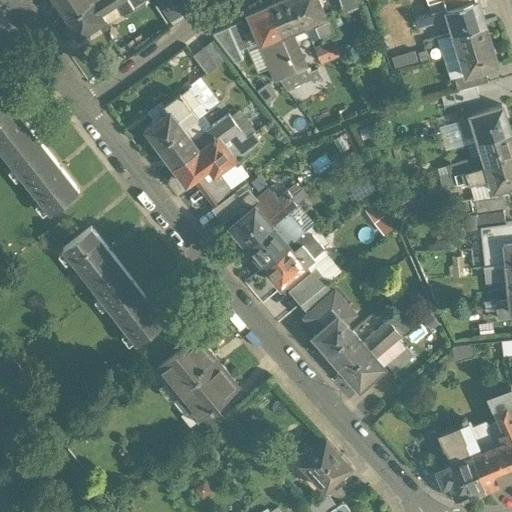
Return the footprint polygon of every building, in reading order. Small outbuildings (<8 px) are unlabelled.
[(54,0),(66,19),(93,2),(91,0),(54,0)] [(95,0),(93,2),(98,10),(113,0),(95,0)] [(189,9),(183,0),(158,0),(171,20),(189,9)] [(293,0),(279,0),(268,5),(281,36),(290,32),(304,26),(293,0)] [(293,0),(304,26),(314,22),(325,17),(321,8),(323,4),(321,0),(293,0)] [(476,0),(426,0),(431,14),(446,9),(477,0),(476,0)] [(477,0),(446,9),(449,18),(454,33),(484,24),(477,0)] [(93,2),(66,19),(78,38),(87,32),(91,33),(97,29),(97,26),(105,21),(98,10),(93,2)] [(281,36),(268,5),(248,13),(252,22),(250,26),(254,34),(258,36),(261,44),(261,45),(277,82),(297,73),(281,36)] [(431,14),(426,15),(429,24),(449,18),(446,9),(431,14)] [(325,17),(314,22),(319,34),(330,30),(325,17)] [(241,23),(213,35),(234,62),(243,59),(239,51),(250,46),(241,23)] [(484,24),(454,33),(466,74),(496,65),(484,24)] [(298,50),(290,32),(281,36),(289,54),(298,50)] [(326,60),(344,54),(338,39),(320,46),(326,60)] [(224,59),(211,42),(202,49),(215,66),(224,59)] [(215,66),(202,49),(193,56),(206,73),(215,66)] [(219,102),(200,78),(191,84),(192,86),(181,95),(178,96),(166,104),(170,110),(162,116),(159,114),(151,119),(151,124),(144,128),(158,147),(202,115),(219,102)] [(77,192),(4,97),(0,100),(0,147),(50,213),(77,192)] [(501,106),(470,115),(471,116),(476,132),(478,140),(508,131),(501,106)] [(202,115),(158,147),(172,167),(223,130),(218,123),(211,128),(202,115)] [(228,115),(218,123),(223,130),(235,146),(243,141),(246,138),(228,115)] [(471,116),(458,120),(463,136),(476,132),(471,116)] [(223,130),(172,167),(186,185),(193,180),(198,180),(204,176),(204,172),(211,167),(214,171),(234,157),(229,151),(235,146),(223,130)] [(511,143),(508,131),(478,140),(482,156),(485,165),(511,157),(511,143)] [(235,146),(229,151),(234,157),(236,161),(250,152),(243,141),(235,146)] [(482,156),(462,162),(465,171),(485,165),(482,156)] [(511,157),(485,165),(488,175),(493,190),(511,184),(511,157)] [(485,165),(465,171),(468,180),(488,175),(485,165)] [(237,191),(221,170),(201,185),(217,206),(235,192),(237,191)] [(237,191),(235,192),(244,205),(243,206),(247,211),(258,201),(256,199),(245,185),(237,191)] [(280,197),(271,187),(256,199),(258,201),(247,211),(229,226),(246,246),(271,226),(288,212),(297,205),(291,198),(293,196),(289,190),(280,197)] [(217,206),(212,210),(223,223),(243,206),(244,205),(235,192),(217,206)] [(509,195),(489,198),(491,212),(511,208),(509,195)] [(380,201),(369,210),(388,234),(399,226),(380,201)] [(288,212),(271,226),(277,233),(294,219),(288,212)] [(271,226),(246,246),(263,266),(288,246),(277,233),(271,226)] [(164,323),(90,228),(63,248),(137,343),(164,323)] [(313,258),(302,245),(294,252),(305,265),(313,258)] [(294,252),(288,246),(263,266),(280,286),(305,265),(294,252)] [(505,255),(484,256),(484,267),(506,265),(505,255)] [(506,265),(484,267),(485,275),(507,274),(506,265)] [(323,285),(299,307),(306,315),(307,316),(331,294),(330,293),(323,285)] [(330,293),(331,294),(307,316),(306,315),(302,318),(316,333),(313,336),(328,353),(351,332),(345,324),(355,316),(333,291),(330,293)] [(510,299),(496,301),(497,313),(511,311),(510,299)] [(192,320),(174,335),(182,345),(196,333),(197,334),(201,331),(192,320)] [(378,330),(362,344),(368,351),(384,337),(378,330)] [(351,332),(328,353),(344,372),(368,351),(362,344),(351,332)] [(197,334),(196,333),(182,345),(157,366),(199,418),(200,418),(214,407),(239,386),(197,334)] [(384,337),(368,351),(374,357),(390,344),(384,337)] [(511,340),(502,341),(504,356),(511,355),(511,340)] [(21,370),(5,349),(0,352),(0,364),(11,378),(21,370)] [(374,357),(368,351),(344,372),(359,388),(367,381),(371,382),(376,378),(376,373),(383,367),(374,357)] [(508,391),(489,399),(494,411),(507,406),(511,397),(508,391)] [(50,406),(41,395),(31,403),(39,414),(50,406)] [(511,418),(507,406),(494,411),(503,431),(498,433),(502,442),(495,445),(509,479),(511,477),(511,418)] [(214,407),(200,418),(199,418),(187,428),(196,439),(223,418),(214,407)] [(481,451),(468,421),(459,425),(472,455),(481,451)] [(472,455),(459,425),(450,429),(462,459),(472,455)] [(351,466),(326,439),(300,463),(325,490),(332,483),(336,488),(344,481),(339,476),(351,466)] [(481,451),(472,455),(484,485),(483,485),(485,489),(509,479),(495,445),(481,451)] [(462,459),(437,470),(444,486),(450,483),(455,497),(483,485),(484,485),(472,455),(462,459)] [(327,492),(303,508),(306,511),(326,511),(337,505),(327,492)] [(349,511),(342,501),(337,505),(326,511),(349,511)]
